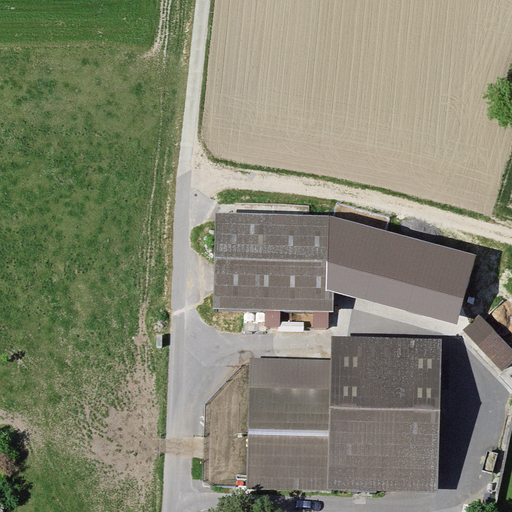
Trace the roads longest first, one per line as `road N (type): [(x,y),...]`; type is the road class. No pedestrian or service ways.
road 1 (residential): [(163,511),(184,164)]
road 2 (track): [(201,0),(184,164)]
